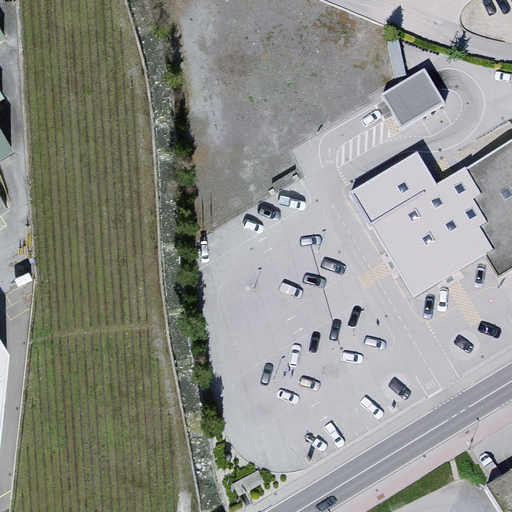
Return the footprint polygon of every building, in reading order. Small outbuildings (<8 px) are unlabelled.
[(0,29),(0,206),(4,204),(0,197),(0,166),(15,158),(0,132),(0,101),(2,101),(0,97),(0,40),(5,37),(0,29)] [(382,91),(401,127),(441,105),(422,70),(382,91)] [(511,147),(464,175),(480,203),(472,207),(485,229),(477,234),(490,257),(481,263),(493,284),(511,272),(511,147)] [(480,203),(464,175),(437,191),(416,155),(354,191),(416,300),(481,263),(490,257),(477,234),(485,229),(472,207),(480,203)] [(0,339),(0,415),(9,356),(0,339)] [(511,511),(511,471),(487,486),(502,511),(511,511)]
